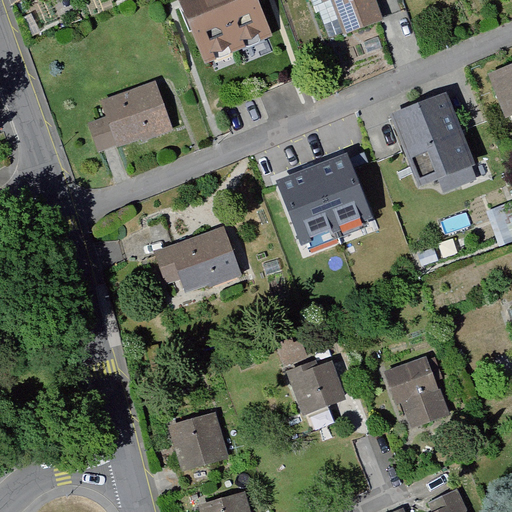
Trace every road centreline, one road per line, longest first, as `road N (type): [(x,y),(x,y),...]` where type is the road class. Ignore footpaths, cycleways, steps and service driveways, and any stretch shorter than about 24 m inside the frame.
road 1 (residential): [(59,212),(511,38)]
road 2 (residential): [(59,212),(126,458)]
road 3 (residential): [(0,44),(59,212)]
road 4 (residential): [(0,506),(62,468),(126,458)]
